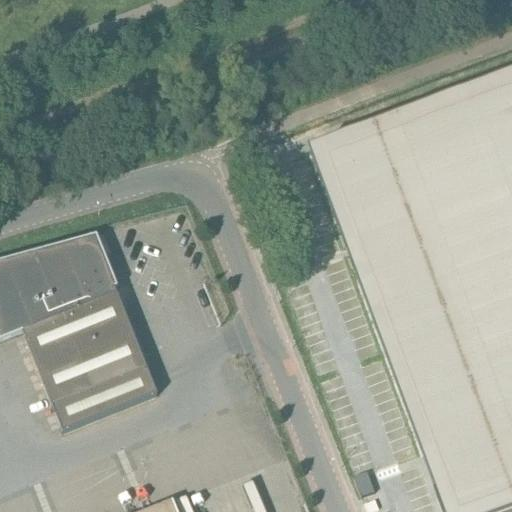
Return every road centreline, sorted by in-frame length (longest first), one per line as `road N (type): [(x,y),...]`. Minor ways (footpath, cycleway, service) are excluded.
road 1 (unclassified): [(338,511),(199,164),(0,226)]
road 2 (track): [(199,164),(511,48)]
